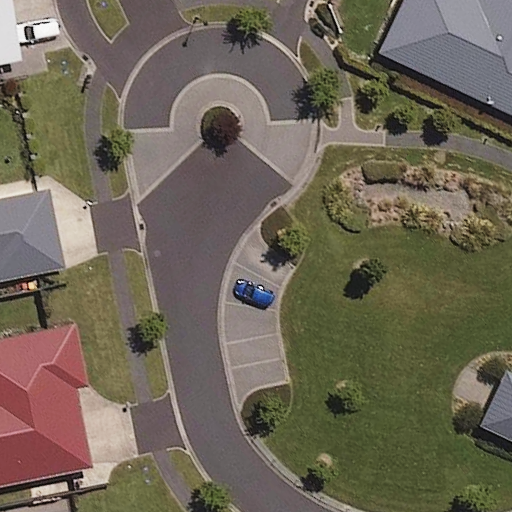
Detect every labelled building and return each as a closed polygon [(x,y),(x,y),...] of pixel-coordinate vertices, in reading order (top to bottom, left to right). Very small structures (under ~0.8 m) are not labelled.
[(0,0),(0,61),(13,59),(2,0),(0,0)] [(511,0),(399,0),(375,53),(511,116),(511,0)] [(0,198),(0,278),(59,267),(43,190),(0,198)] [(82,384),(70,323),(0,336),(0,483),(88,466),(72,386),(82,384)] [(497,385),(463,369),(452,392),(486,408),(477,426),(511,442),(511,376),(503,372),(497,385)]
